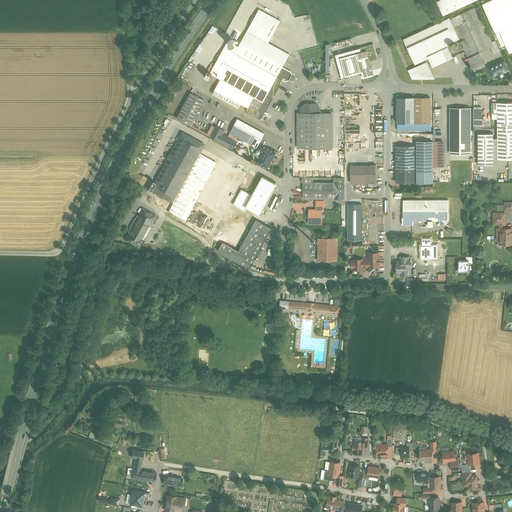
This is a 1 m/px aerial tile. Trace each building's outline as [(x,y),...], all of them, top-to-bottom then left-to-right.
[(443,15),(476,0),(440,0),(437,2),(443,15)] [(511,0),(483,0),(481,1),(495,32),(498,30),(507,49),(511,46),(511,0)] [(476,7),(450,19),(449,19),(450,19),(458,37),(459,39),(468,58),(479,53),(493,46),(494,46),(492,42),(476,7)] [(220,79),(212,94),(239,108),(241,104),(248,107),(246,110),(261,119),(282,79),(285,81),(288,80),(291,81),(296,79),(294,78),(295,78),(294,75),(291,74),(292,73),(291,73),(291,72),(282,67),(289,54),(268,43),(280,21),(259,9),(241,42),(235,53),(224,47),(215,64),(212,62),(207,71),(204,76),(209,79),(212,74),(220,79)] [(450,19),(405,40),(415,63),(421,60),(423,60),(429,57),(433,66),(451,57),(445,44),(454,40),(454,39),(458,37),(450,19)] [(500,51),(495,41),(492,42),(494,46),(493,46),(496,53),(500,51)] [(360,47),(361,49),(366,48),(369,61),(377,59),(373,43),(360,47)] [(361,49),(339,55),(345,76),(362,71),(364,77),(373,74),(371,67),(369,61),(366,48),(361,49)] [(479,53),(468,58),(473,68),(484,63),(485,62),(484,59),(482,59),(479,53)] [(425,64),(423,60),(421,60),(423,65),(410,71),(413,78),(433,77),(426,63),(425,64)] [(504,60),(488,68),(492,76),(498,73),(498,74),(499,74),(503,72),(509,70),(504,60)] [(204,100),(190,93),(176,118),(190,125),(204,100)] [(430,98),(397,98),(398,123),(430,123),(430,98)] [(498,118),(498,129),(511,128),(511,100),(497,101),(498,118)] [(319,104),(303,104),(303,108),(301,108),(301,113),(320,113),(319,104)] [(470,108),(462,108),(461,107),(459,107),(459,108),(450,108),(450,152),(471,152),(470,108)] [(484,109),(474,109),(475,126),(484,126),(484,109)] [(301,113),(300,113),(300,148),(330,148),(330,113),(320,113),(301,113)] [(264,134),(237,119),(228,135),(242,143),(244,140),(256,147),(257,147),(259,143),(264,134)] [(234,140),(223,134),(224,130),(216,126),(210,136),(231,147),(234,140)] [(511,128),(498,129),(498,139),(498,159),(511,159),(511,128)] [(182,133),(155,182),(152,180),(149,186),(148,189),(151,191),(152,190),(172,202),(173,202),(168,211),(184,220),(216,163),(199,153),(203,145),(182,133)] [(493,134),(478,134),(478,165),(493,165),(493,159),(498,159),(498,139),(493,139),(493,134)] [(433,142),(416,142),(416,146),(414,146),(415,170),(433,170),(433,142)] [(275,153),(259,143),(257,147),(256,147),(256,148),(263,152),(257,162),(266,168),(270,161),(271,161),(275,153)] [(414,146),(396,146),(396,168),(414,168),(414,170),(415,170),(414,146)] [(371,168),(351,168),(351,183),(376,183),(376,165),(371,165),(371,168)] [(414,168),(396,168),(396,182),(415,182),(415,170),(414,170),(414,168)] [(433,170),(415,170),(415,182),(433,182),(433,170)] [(148,178),(142,175),(139,181),(145,184),(148,178)] [(259,214),(276,183),(263,176),(252,195),(242,190),(234,203),(245,209),(246,207),(259,214)] [(345,178),(334,178),(334,183),(333,199),(344,199),(345,178)] [(312,182),(303,182),(303,199),(333,199),(334,183),(312,182)] [(449,200),(403,200),(403,220),(412,220),(428,220),(428,225),(433,225),(433,220),(443,220),(446,224),(449,220),(449,200)] [(362,240),(362,204),(348,204),(348,240),(362,240)] [(142,208),(125,239),(138,247),(142,239),(141,239),(150,222),(151,223),(155,215),(142,208)] [(316,210),(309,210),(309,223),(317,223),(317,218),(320,218),(320,210),(316,210)] [(505,213),(493,213),(494,224),(499,224),(499,228),(504,228),(504,224),(505,224),(505,221),(505,213)] [(256,219),(239,250),(223,241),(218,250),(250,268),(272,228),(256,219)] [(499,228),(497,228),(497,234),(500,234),(500,239),(500,242),(502,244),(511,243),(511,228),(504,228),(499,228)] [(337,238),(318,238),(318,260),(337,260),(337,238)] [(441,241),(421,242),(422,257),(442,256),(441,241)] [(379,253),(369,253),(369,260),(363,260),(363,259),(354,259),(354,261),(352,261),(352,268),(354,268),(354,269),(358,269),(358,271),(363,271),(363,266),(369,266),(369,267),(379,266),(379,262),(380,262),(380,259),(379,259),(379,253)] [(410,256),(400,256),(400,260),(398,260),(398,263),(396,263),(396,265),(395,266),(396,267),(396,273),(400,273),(400,275),(410,275),(410,268),(411,268),(411,264),(412,263),(411,262),(411,257),(410,257),(410,256)] [(466,260),(459,260),(459,266),(458,266),(458,271),(466,271),(469,271),(469,263),(469,260),(466,260)] [(311,303),(282,301),(282,307),(340,313),(341,306),(311,303)] [(116,417),(114,426),(124,428),(126,418),(116,417)] [(336,438),(334,437),(332,438),(332,439),(330,438),(329,449),(337,450),(338,439),(336,439),(337,439),(336,438)] [(362,442),(355,441),(354,445),(353,445),(353,449),(354,449),(353,453),(363,454),(363,447),(364,442),(362,442)] [(381,446),(376,446),(376,447),(375,448),(375,449),(375,450),(376,450),(376,451),(377,451),(377,455),(388,455),(388,447),(388,445),(387,445),(381,445),(381,446)] [(407,447),(401,447),(401,450),(400,451),(401,453),(401,454),(402,457),(403,458),(406,458),(407,457),(410,456),(410,451),(409,447),(407,447)] [(426,451),(420,452),(420,460),(424,460),(424,461),(428,461),(428,460),(432,459),(432,451),(432,449),(431,449),(426,450),(426,451)] [(143,452),(133,450),(132,457),(136,458),(134,466),(141,467),(143,452)] [(455,451),(443,452),(444,462),(451,461),(456,461),(456,459),(455,451)] [(478,453),(468,454),(469,465),(479,463),(478,453)] [(456,461),(451,461),(452,470),(459,469),(458,459),(456,459),(456,461)] [(341,463),(330,462),(328,475),(337,476),(339,476),(339,475),(341,463)] [(353,464),(352,465),(351,465),(349,476),(358,477),(360,466),(356,466),(355,465),(353,464)] [(156,472),(140,470),(141,467),(134,466),(134,468),(132,478),(155,482),(156,472)] [(380,468),(369,467),(369,470),(368,476),(369,476),(379,477),(379,476),(380,475),(380,474),(379,473),(380,468)] [(462,473),(462,476),(462,477),(464,477),(464,480),(461,483),(464,486),(468,485),(470,487),(470,489),(473,489),(473,490),(478,490),(478,485),(477,485),(477,481),(477,480),(477,479),(477,478),(476,476),(474,476),(471,476),(471,472),(462,473)] [(183,475),(176,474),(175,477),(174,482),(181,484),(183,475)] [(426,485),(426,474),(407,474),(407,482),(411,482),(412,485),(426,485)] [(175,477),(165,475),(164,483),(174,485),(174,482),(175,477)] [(344,476),(339,475),(339,476),(337,476),(336,484),(342,485),(344,476)] [(440,477),(430,477),(431,488),(433,488),(440,487),(440,477)] [(145,491),(134,490),(134,493),(131,493),(130,503),(129,504),(130,504),(142,506),(143,506),(143,505),(144,500),(143,500),(143,498),(144,498),(145,492),(145,491)] [(185,498),(167,495),(167,498),(166,498),(165,510),(173,511),(174,507),(175,507),(177,508),(178,507),(183,508),(184,508),(185,498)] [(335,497),(331,496),(331,497),(330,498),(328,498),(326,507),(328,508),(328,510),(334,511),(334,509),(338,510),(340,500),(336,499),(335,498),(335,497)] [(438,498),(429,498),(430,510),(439,509),(439,504),(438,498)] [(363,511),(365,505),(347,502),(345,510),(356,511),(363,511)] [(462,502),(451,503),(451,511),(456,511),(460,511),(462,511),(462,509),(462,502)] [(484,511),(484,502),(473,503),(473,511),(484,511)] [(397,504),(394,503),(394,507),(393,507),(393,511),(394,511),(393,511),(404,511),(404,504),(397,504)]
